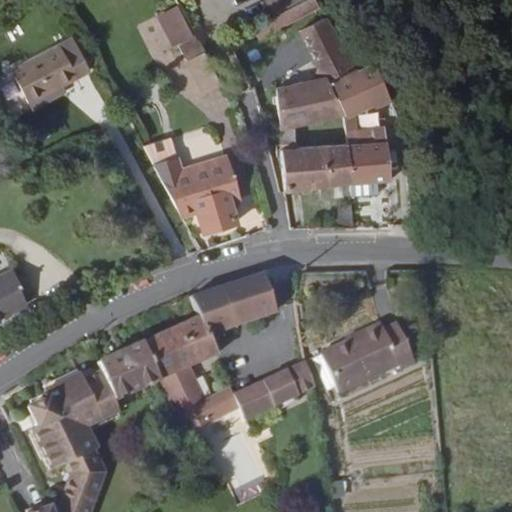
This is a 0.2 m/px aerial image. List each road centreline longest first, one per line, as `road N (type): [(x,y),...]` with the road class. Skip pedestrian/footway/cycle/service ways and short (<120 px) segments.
road 1 (tertiary): [(511,259),(397,246),(249,257),(128,296),(0,371)]
road 2 (unknown): [(214,363),(263,347),(277,332),(287,251),(264,119),(270,81),(288,48)]
